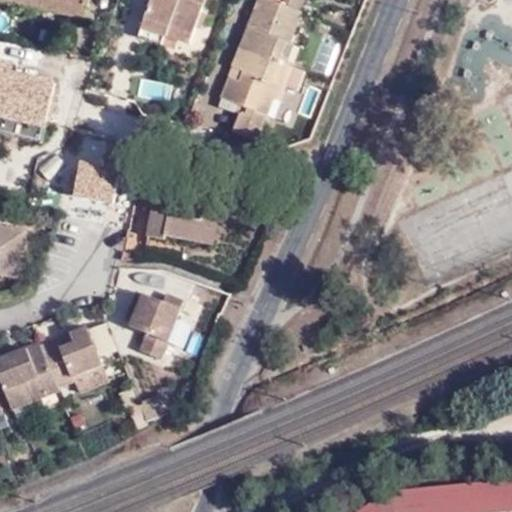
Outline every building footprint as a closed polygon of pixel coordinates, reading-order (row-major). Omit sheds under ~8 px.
[(0,0),(0,2),(88,18),(90,0),(0,0)] [(150,0),(141,25),(177,39),(189,44),(205,0),(150,0)] [(304,0),(284,0),(283,6),(269,0),(259,0),(220,98),(240,104),(237,113),(240,115),(232,134),(256,143),(272,100),(283,102),(288,89),(297,92),(306,72),(285,65),(292,44),(288,43),(304,4),(304,0)] [(174,50),(177,39),(141,25),(136,36),(174,50)] [(0,119),(2,120),(48,131),(57,87),(13,77),(15,68),(2,67),(0,76),(0,119)] [(48,131),(2,120),(0,127),(0,136),(42,147),(48,131)] [(149,146),(141,177),(159,181),(166,151),(149,146)] [(228,197),(167,180),(152,237),(214,251),(228,197)] [(0,227),(0,275),(17,279),(25,233),(0,227)] [(183,307),(166,301),(161,309),(135,299),(124,326),(131,329),(131,334),(145,340),(139,356),(160,366),(183,307)] [(54,341),(36,348),(52,394),(72,387),(72,384),(102,372),(87,329),(68,336),(73,350),(59,355),(54,341)] [(68,336),(54,341),(59,355),(73,350),(68,336)] [(0,401),(5,415),(54,398),(52,394),(36,348),(0,360),(0,401)] [(72,384),(72,387),(74,397),(107,388),(102,372),(72,384)] [(482,511),(511,509),(511,477),(393,489),(403,511),(482,511)] [(403,511),(393,489),(359,511),(403,511)]
